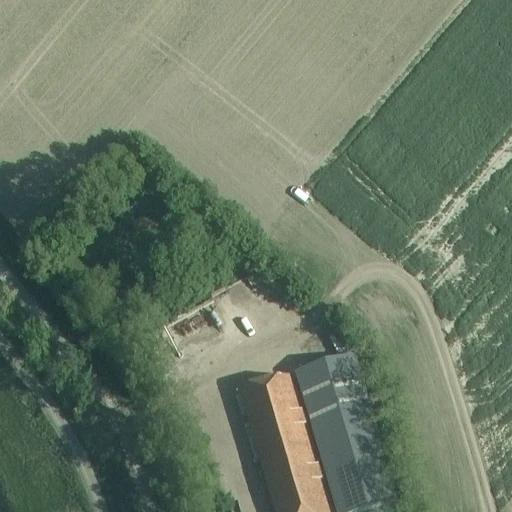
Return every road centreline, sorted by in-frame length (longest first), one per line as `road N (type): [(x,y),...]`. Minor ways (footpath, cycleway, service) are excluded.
road 1 (unclassified): [(149,511),(116,420),(0,268)]
road 2 (unclassified): [(100,511),(58,424),(0,343)]
